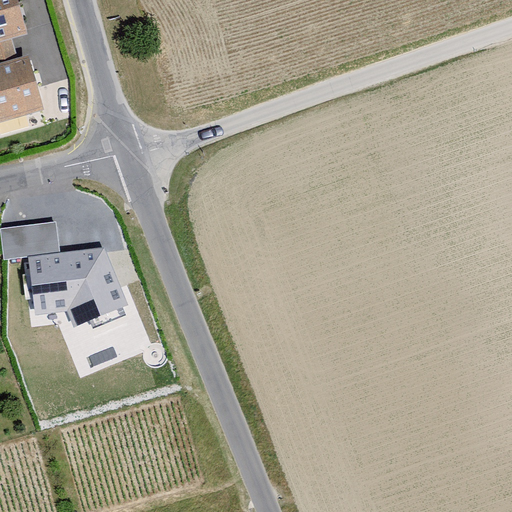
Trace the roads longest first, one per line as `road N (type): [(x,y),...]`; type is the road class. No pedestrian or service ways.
road 1 (unclassified): [(128,153),(187,140),(511,26)]
road 2 (unclassified): [(268,511),(128,153)]
road 3 (unclassified): [(128,153),(80,0)]
road 4 (residential): [(0,181),(128,153)]
